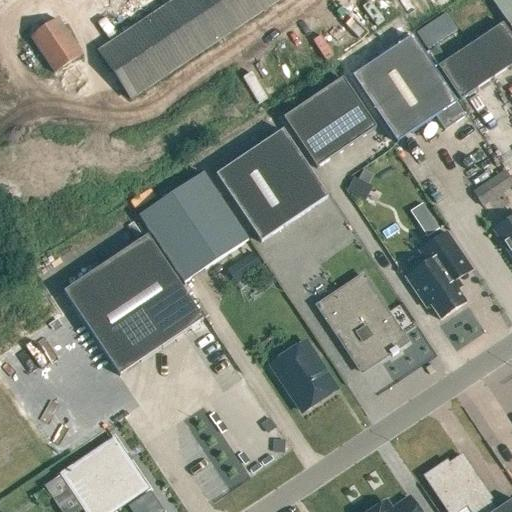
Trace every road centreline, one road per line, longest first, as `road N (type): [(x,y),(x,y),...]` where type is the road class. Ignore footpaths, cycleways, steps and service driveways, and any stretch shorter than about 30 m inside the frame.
road 1 (residential): [(511,345),(266,511)]
road 2 (unknown): [(511,275),(414,122)]
